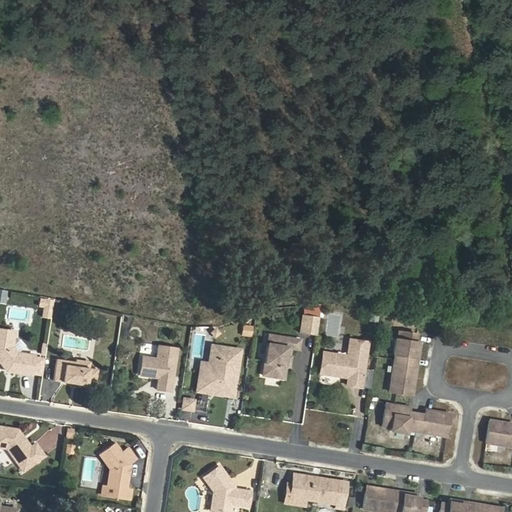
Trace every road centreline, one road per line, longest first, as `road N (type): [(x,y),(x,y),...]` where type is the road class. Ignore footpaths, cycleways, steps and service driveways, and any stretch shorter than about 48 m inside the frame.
road 1 (track): [(511,306),(503,152),(463,0)]
road 2 (residential): [(462,477),(167,431)]
road 3 (residential): [(167,431),(0,404)]
